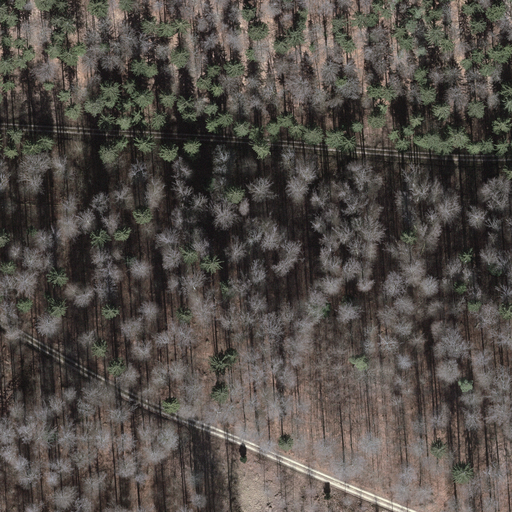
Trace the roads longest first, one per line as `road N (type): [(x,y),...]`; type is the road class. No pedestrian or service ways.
road 1 (track): [(511,157),(0,126)]
road 2 (track): [(0,316),(168,414),(412,511)]
